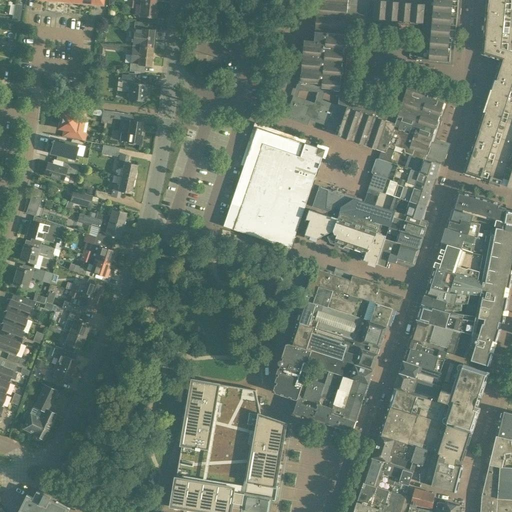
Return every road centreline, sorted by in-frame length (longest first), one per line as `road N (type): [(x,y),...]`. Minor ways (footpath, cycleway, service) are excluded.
road 1 (residential): [(22,456),(43,464),(66,433),(146,225)]
road 2 (residential): [(146,225),(180,0)]
road 3 (residential): [(0,262),(33,110),(23,91),(0,87)]
road 4 (residential): [(469,511),(496,391)]
